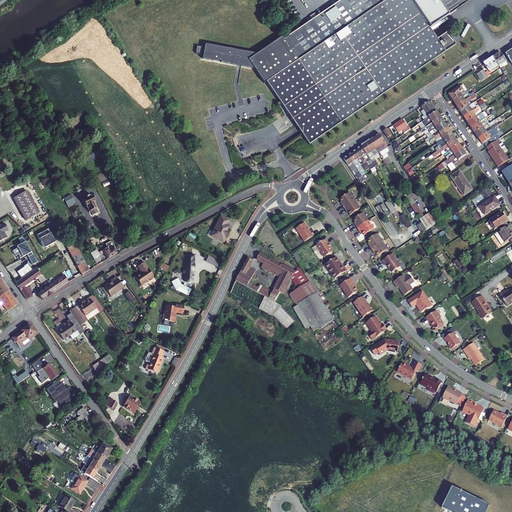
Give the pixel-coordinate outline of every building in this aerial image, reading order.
[(340,0),(284,39),(282,36),(257,54),(243,51),(225,63),(254,69),(264,83),(266,82),(309,144),(455,44),(447,32),(437,39),(429,28),(448,15),(440,2),(442,0),(340,0)] [(225,63),(243,51),(205,44),(204,48),(197,46),(195,54),(203,55),(202,59),(213,61),(213,60),(221,61),(220,62),(225,63)] [(493,58),(498,64),(505,59),(501,53),(493,58)] [(498,64),(493,58),(484,64),(490,73),(499,66),(498,64)] [(488,77),(483,70),(477,75),(481,82),(488,77)] [(467,91),(463,85),(449,95),(453,101),(464,93),(467,91)] [(466,96),(464,93),(453,101),(457,106),(470,98),(468,95),(466,96)] [(477,97),(475,94),(470,98),(457,106),(461,112),(473,104),(471,101),(477,97)] [(435,109),(429,101),(421,107),(424,111),(421,112),(424,116),(422,117),(424,121),(436,113),(434,110),(435,109)] [(476,107),(474,103),(473,104),(461,112),(464,117),(477,108),(479,107),(478,106),(476,107)] [(479,111),(477,108),(464,117),(468,122),(479,115),(477,112),(479,111)] [(441,118),(437,112),(436,113),(424,121),(418,125),(422,130),(424,129),(441,118)] [(486,119),(482,113),(479,115),(468,122),(472,128),(486,119)] [(444,123),(441,118),(424,129),(426,131),(432,127),(434,125),(436,128),(444,123)] [(489,124),(486,119),(472,128),(475,133),(489,124)] [(406,128),(407,127),(402,120),(390,128),(395,135),(399,133),(400,135),(408,130),(406,128)] [(498,126),(494,120),(489,124),(475,133),(479,139),(492,130),(493,129),(495,128),(498,126)] [(448,128),(444,123),(436,128),(434,130),(430,133),(432,136),(425,140),(427,143),(429,141),(432,139),(448,128)] [(451,134),(448,128),(432,139),(433,142),(435,140),(439,138),(441,141),(451,134)] [(496,136),(492,130),(479,139),(483,144),(496,136)] [(380,156),(380,157),(388,152),(389,150),(387,148),(388,148),(380,134),(370,141),(378,154),(380,156)] [(455,139),(451,134),(441,141),(437,143),(436,144),(438,147),(435,149),(437,152),(455,139)] [(459,145),(455,139),(437,152),(432,155),(434,159),(442,153),(441,152),(444,150),(446,154),(459,145)] [(488,152),(498,167),(509,160),(499,145),(500,144),(497,140),(486,148),(489,151),(488,152)] [(370,141),(362,146),(375,167),(378,166),(379,165),(375,159),(373,157),(378,154),(370,141)] [(462,150),(459,145),(446,154),(444,155),(447,160),(462,150)] [(362,146),(357,149),(369,168),(370,170),(375,167),(362,146)] [(366,170),(369,168),(357,149),(353,152),(361,165),(362,164),(366,170)] [(84,158),(87,163),(103,155),(99,150),(84,158)] [(469,160),(462,150),(447,160),(438,167),(440,170),(447,166),(451,172),(469,160)] [(353,152),(348,156),(361,175),(366,173),(365,171),(361,165),(353,152)] [(349,167),(352,172),(354,171),(356,174),(362,183),(365,181),(361,175),(348,156),(344,159),(349,167)] [(411,176),(416,173),(409,163),(404,167),(411,176)] [(511,167),(511,166),(501,172),(510,185),(511,183),(511,167)] [(460,171),(451,177),(464,196),(473,190),(460,171)] [(45,187),(52,183),(50,178),(42,181),(45,187)] [(406,189),(402,192),(410,204),(414,202),(406,189)] [(475,206),(477,209),(495,197),(489,189),(481,194),(473,199),(477,205),(475,206)] [(13,198),(25,220),(38,213),(26,191),(13,198)] [(342,204),(344,208),(355,200),(349,193),(340,199),(341,202),(343,204),(342,204)] [(67,205),(74,201),(70,194),(63,198),(67,205)] [(89,196),(88,196),(86,197),(87,199),(83,201),(85,207),(86,206),(89,212),(90,211),(92,215),(93,216),(97,214),(97,213),(96,209),(95,209),(92,203),(95,202),(92,196),(89,198),(89,196)] [(495,197),(477,209),(476,210),(481,218),(492,211),(500,206),(495,197)] [(355,200),(344,208),(346,211),(347,210),(348,212),(350,215),(360,208),(355,200)] [(389,200),(385,203),(392,214),(393,214),(396,211),(389,200)] [(419,220),(424,217),(414,202),(410,204),(419,220)] [(383,204),(380,206),(387,217),(390,215),(383,204)] [(424,217),(419,220),(421,223),(426,230),(438,223),(432,214),(431,212),(424,217)] [(356,225),(358,228),(368,221),(363,213),(354,220),(355,222),(357,225),(356,225)] [(501,230),(509,225),(507,222),(508,221),(502,213),(490,220),(489,222),(494,230),(496,229),(499,227),(501,230)] [(407,228),(411,226),(404,215),(401,217),(407,228)] [(220,216),(210,236),(223,243),(225,239),(226,238),(223,237),(226,230),(229,225),(227,224),(229,220),(220,216)] [(368,221),(358,228),(360,232),(361,231),(362,233),(364,235),(374,229),(368,221)] [(300,235),(304,242),(313,236),(304,223),(296,229),(300,235)] [(417,225),(422,233),(426,230),(421,223),(417,225)] [(511,231),(511,229),(511,228),(509,225),(501,230),(495,235),(501,245),(510,239),(511,242),(511,231)] [(36,235),(44,248),(55,242),(47,229),(36,235)] [(296,229),(291,232),(295,238),(300,235),(296,229)] [(370,246),(372,249),(382,242),(377,234),(368,241),(369,243),(371,245),(370,246)] [(326,239),(316,245),(324,257),(333,251),(328,244),(329,243),(326,239)] [(17,248),(12,251),(15,256),(18,255),(20,258),(26,255),(28,257),(32,255),(24,240),(20,243),(21,244),(16,246),(17,248)] [(114,248),(115,248),(112,242),(110,242),(105,244),(107,247),(102,250),(104,253),(108,259),(117,253),(114,248)] [(382,242),(372,249),(374,252),(375,252),(376,254),(378,256),(388,250),(382,242)] [(85,263),(75,244),(67,249),(77,267),(85,263)] [(100,256),(97,249),(93,252),(90,253),(94,259),(100,256)] [(490,260),(492,263),(506,254),(503,251),(490,260)] [(293,300),(297,305),(293,308),(306,329),(311,326),(314,331),(334,319),(331,314),(318,294),(305,274),(299,267),(299,266),(295,272),(260,254),(257,260),(264,263),(262,267),(267,270),(267,271),(270,273),(271,272),(281,277),(276,285),(285,290),(291,278),(297,290),(289,295),(293,300)] [(397,259),(393,254),(382,261),(386,267),(388,266),(392,273),(401,267),(397,261),(397,259)] [(184,281),(192,282),(194,260),(193,260),(193,255),(187,255),(186,260),(185,270),(183,270),(183,273),(185,273),(184,281)] [(208,256),(206,262),(218,268),(221,262),(208,256)] [(336,257),(325,265),(334,279),(347,271),(342,264),(341,264),(336,257)] [(256,271),(249,268),(253,261),(248,259),(240,272),(236,281),(247,287),(256,271)] [(460,269),(464,265),(459,259),(455,262),(460,269)] [(153,277),(143,262),(137,267),(141,273),(135,277),(141,286),(153,277)] [(17,272),(22,279),(32,271),(28,263),(23,266),(24,267),(17,272)] [(89,270),(85,263),(77,267),(81,275),(89,270)] [(16,283),(26,299),(32,295),(26,287),(41,276),(36,268),(32,271),(22,279),(16,283)] [(41,299),(42,300),(68,282),(64,275),(37,293),(38,295),(38,296),(40,298),(41,299)] [(418,287),(410,276),(406,279),(404,276),(394,282),(398,288),(400,287),(401,288),(400,289),(405,296),(413,290),(418,287)] [(111,297),(124,288),(116,277),(111,281),(112,282),(109,284),(104,287),(108,293),(111,297)] [(0,296),(9,291),(0,278),(0,296)] [(178,278),(172,282),(176,289),(189,296),(192,290),(181,284),(178,278)] [(350,279),(340,286),(348,298),(358,292),(353,285),(354,284),(350,279)] [(274,316),(287,329),(296,320),(282,307),(289,300),(284,295),(279,292),(274,289),(269,299),(247,287),(236,281),(231,293),(273,316),(274,316)] [(285,290),(276,285),(274,289),(279,292),(283,294),(285,290)] [(504,293),(500,296),(507,306),(511,302),(511,288),(505,294),(504,293)] [(0,303),(1,303),(7,311),(17,304),(9,291),(0,296),(0,303)] [(130,302),(135,299),(130,291),(126,293),(130,302)] [(432,306),(422,291),(408,301),(412,308),(416,305),(421,312),(426,309),(427,309),(432,306)] [(93,295),(89,298),(96,308),(99,313),(103,310),(93,295)] [(482,296),(472,303),(483,319),(492,313),(485,303),(486,302),(482,296)] [(355,302),(353,303),(363,317),(373,311),(369,304),(368,305),(363,297),(362,297),(357,301),(355,302)] [(85,316),(96,308),(89,298),(83,302),(83,303),(78,306),(85,316)] [(182,314),(184,306),(175,305),(175,307),(165,306),(165,310),(165,314),(163,314),(162,319),(165,319),(164,321),(175,322),(176,315),(175,315),(176,312),(177,313),(182,314)] [(85,323),(74,308),(69,311),(71,314),(79,326),(85,323)] [(441,317),(437,310),(426,318),(430,323),(431,323),(433,326),(433,328),(434,328),(433,330),(437,331),(438,329),(440,329),(443,328),(443,324),(439,318),(441,317)] [(67,316),(69,320),(76,331),(69,336),(72,340),(84,332),(79,326),(71,314),(67,316)] [(376,316),(366,323),(372,332),(368,334),(372,340),(387,330),(383,324),(382,325),(376,316)] [(69,336),(76,331),(69,320),(63,324),(64,326),(57,331),(63,340),(69,336)] [(12,338),(20,348),(24,345),(22,342),(27,338),(29,340),(37,335),(31,326),(28,326),(12,338)] [(444,339),(451,349),(460,344),(453,333),(444,339)] [(390,341),(385,339),(370,349),(374,355),(375,355),(379,353),(379,354),(381,354),(387,350),(395,352),(395,351),(398,352),(400,343),(395,342),(395,341),(390,340),(390,341)] [(485,360),(474,343),(463,350),(466,354),(467,353),(476,366),(485,360)] [(156,373),(163,358),(161,357),(163,351),(155,348),(154,348),(152,354),(153,355),(150,363),(148,363),(145,369),(156,373)] [(109,355),(102,359),(106,364),(112,360),(109,355)] [(93,367),(99,376),(106,364),(102,359),(97,363),(98,363),(93,367)] [(37,378),(41,384),(49,378),(51,381),(58,376),(51,366),(50,367),(48,364),(43,368),(38,360),(31,366),(39,377),(37,378)] [(397,372),(412,380),(417,371),(418,372),(422,365),(415,362),(412,369),(407,367),(408,366),(402,363),(397,372)] [(27,373),(26,372),(17,378),(15,375),(12,377),(15,381),(27,373)] [(27,373),(15,381),(17,384),(29,376),(27,373)] [(437,392),(442,382),(436,379),(430,376),(430,375),(427,374),(427,375),(426,374),(421,384),(429,389),(430,391),(433,392),(435,392),(437,392)] [(59,400),(63,406),(69,401),(67,398),(73,394),(69,387),(66,390),(61,384),(59,380),(53,385),(55,388),(57,391),(51,396),(55,402),(59,400)] [(448,387),(442,397),(457,405),(458,403),(462,395),(463,394),(456,391),(448,387)] [(127,400),(123,407),(134,413),(140,402),(127,394),(125,398),(127,400)] [(485,407),(487,403),(480,399),(479,400),(477,399),(478,397),(471,394),(465,406),(472,409),(469,417),(477,421),(481,414),(482,413),(483,411),(485,407)] [(462,395),(458,403),(462,405),(466,397),(462,395)] [(104,405),(112,410),(117,403),(108,398),(104,405)] [(80,416),(86,412),(83,408),(77,412),(80,416)] [(489,420),(502,427),(508,416),(501,413),(501,414),(494,410),(489,420)] [(111,449),(103,444),(99,449),(96,447),(94,450),(105,458),(111,449)] [(43,453),(46,449),(40,445),(37,449),(38,450),(43,453)] [(55,451),(62,455),(65,452),(63,450),(58,447),(55,451)] [(94,450),(92,450),(88,457),(101,465),(105,458),(94,450)] [(69,460),(71,456),(69,454),(65,452),(62,455),(63,455),(63,456),(69,460)] [(87,456),(83,463),(85,464),(97,472),(101,465),(88,457),(87,456)] [(85,464),(81,471),(85,473),(84,474),(92,479),(97,472),(85,464)] [(71,489),(79,494),(88,482),(79,476),(75,474),(71,480),(74,483),(73,484),(71,489)] [(452,488),(442,508),(449,511),(485,511),(488,506),(452,488)] [(58,506),(67,511),(75,502),(65,496),(58,506)]
